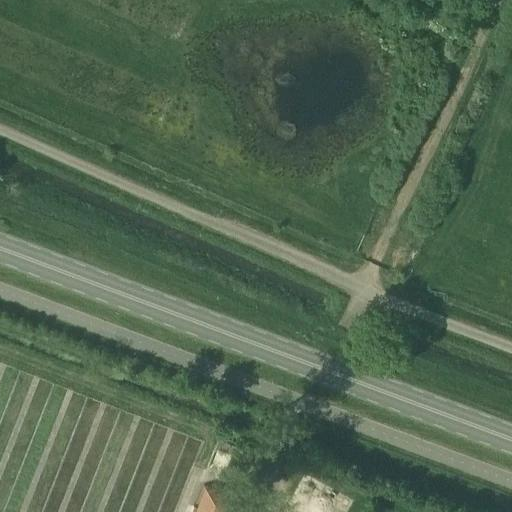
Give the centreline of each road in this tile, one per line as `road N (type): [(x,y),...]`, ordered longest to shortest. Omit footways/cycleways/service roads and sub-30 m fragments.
road 1 (unclassified): [(511,349),(361,291),(0,130)]
road 2 (primary): [(511,440),(0,249)]
